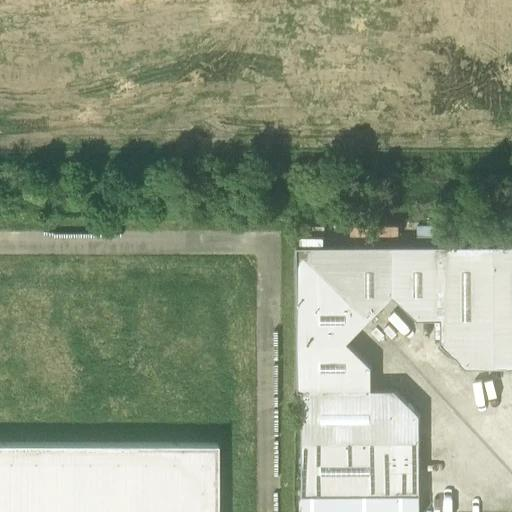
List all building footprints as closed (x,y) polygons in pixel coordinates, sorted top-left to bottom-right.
[(494,366),(511,366),(511,244),(494,245),(494,366)] [(297,246),(370,318),(394,295),(393,245),(297,246)] [(418,319),(441,318),(441,245),(393,245),(394,295),(418,319)] [(466,366),(494,366),(494,245),(441,245),(441,318),(441,342),(466,366)] [(298,342),(347,342),(370,318),(297,246),(298,342)] [(298,390),(302,390),(371,389),(371,366),(347,342),(298,342),(298,390)] [(302,390),(302,442),(419,442),(419,414),(395,390),(371,390),(371,389),(302,390)] [(0,511),(215,511),(216,442),(0,441),(0,511)] [(302,493),(399,494),(419,494),(419,442),(302,442),(302,493)]
